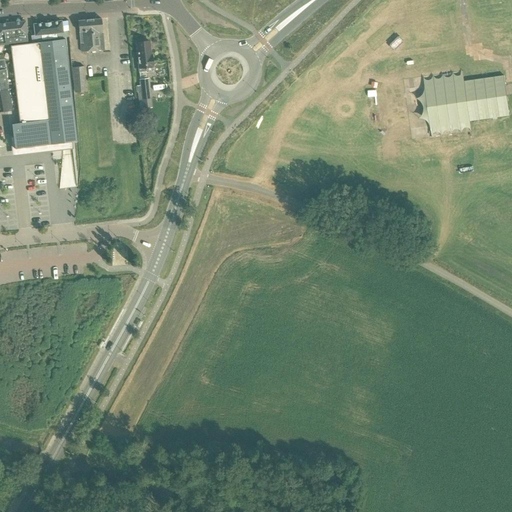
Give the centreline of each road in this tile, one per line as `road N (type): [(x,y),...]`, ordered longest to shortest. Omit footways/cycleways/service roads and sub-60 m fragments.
road 1 (unclassified): [(511,313),(357,225),(202,178)]
road 2 (primary): [(45,470),(164,243)]
road 3 (tertiary): [(171,2),(0,10)]
road 4 (unclassified): [(0,244),(103,231),(164,243)]
